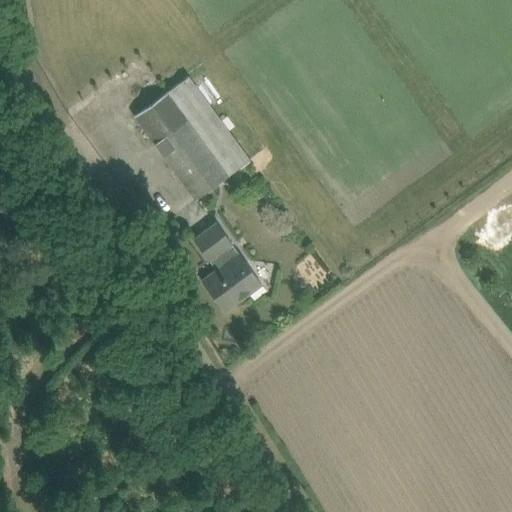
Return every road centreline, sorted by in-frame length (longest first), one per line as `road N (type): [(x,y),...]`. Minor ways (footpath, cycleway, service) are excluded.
road 1 (unclassified): [(295,511),(45,103),(0,50)]
road 2 (track): [(219,386),(511,180)]
road 3 (track): [(429,238),(511,347)]
